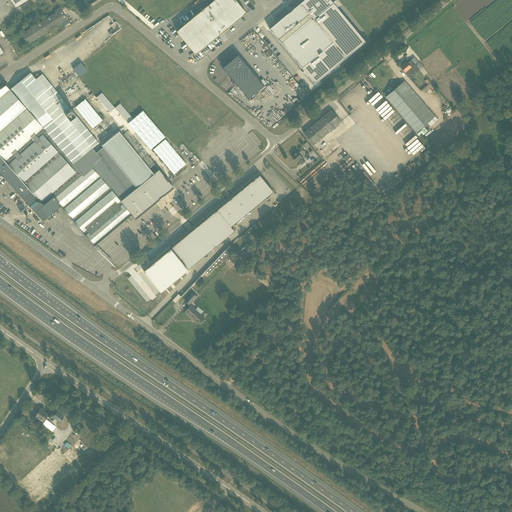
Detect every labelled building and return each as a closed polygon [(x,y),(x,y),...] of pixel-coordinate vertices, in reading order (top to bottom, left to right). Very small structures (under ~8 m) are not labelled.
[(9,0),(15,8),(27,0),(9,0)] [(235,0),(213,0),(177,31),(196,54),(222,32),(222,33),(224,32),(223,32),(246,13),(235,0)] [(270,29),(269,29),(278,39),(302,68),(315,84),(365,42),(330,0),(327,0),(325,2),(322,0),(304,0),(300,3),(293,9),(288,13),(277,23),(285,33),(278,39),(270,29)] [(67,20),(65,15),(61,9),(60,7),(55,10),(56,12),(21,34),(27,44),(67,20)] [(222,68),(248,99),(264,86),(238,55),(222,68)] [(412,60),(408,63),(406,62),(400,67),(405,72),(408,70),(412,75),(419,69),(412,60)] [(81,62),(73,69),(79,76),(87,70),(81,62)] [(0,172),(43,221),(59,207),(57,205),(59,203),(62,207),(64,209),(66,212),(69,216),(86,236),(86,235),(88,238),(92,242),(94,245),(126,218),(131,214),(135,219),(159,200),(159,199),(163,196),(164,196),(174,188),(168,181),(168,182),(164,177),(165,176),(159,169),(154,173),(142,158),(145,155),(142,151),(138,154),(119,131),(101,145),(103,147),(96,153),(92,148),(99,142),(41,75),(36,79),(30,73),(10,90),(6,85),(0,89),(0,172)] [(416,133),(427,123),(435,116),(404,80),(385,97),(416,133)] [(75,106),(92,128),(102,120),(86,98),(75,106)] [(313,145),(341,122),(331,110),(304,133),(313,145)] [(166,138),(144,111),(129,124),(151,150),(166,138)] [(186,164),(165,139),(152,150),(173,175),(186,164)] [(301,164),(305,161),(297,152),(291,157),(296,162),(298,160),(301,164)] [(354,165),(360,171),(362,168),(357,163),(354,165)] [(235,231),(231,226),(274,192),(261,176),(170,246),(188,268),(235,231)] [(371,179),(366,183),(371,189),(376,185),(371,179)] [(208,275),(233,248),(230,246),(205,272),(208,275)] [(188,270),(170,249),(159,258),(160,259),(146,271),(145,269),(144,271),(161,292),(188,270)] [(192,293),(185,301),(189,305),(197,297),(192,293)] [(199,324),(204,318),(191,306),(185,312),(199,324)] [(38,412),(36,416),(41,420),(40,421),(43,423),(48,415),(42,411),(43,410),(41,408),(38,412)] [(60,422),(63,418),(64,417),(56,411),(52,416),(60,422)] [(52,431),(56,426),(46,419),(43,424),(52,431)] [(87,448),(75,435),(59,451),(71,463),(87,448)]
